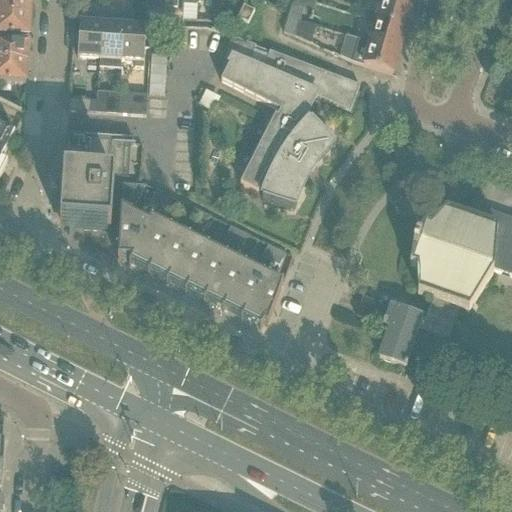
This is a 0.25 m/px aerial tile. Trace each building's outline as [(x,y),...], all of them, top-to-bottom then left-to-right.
[(0,0),(0,15),(31,18),(31,0),(0,0)] [(146,0),(146,17),(165,18),(181,19),(182,6),(195,7),(195,0),(146,0)] [(211,0),(211,13),(220,14),(220,0),(211,0)] [(379,0),(367,0),(365,7),(379,11),(376,23),(405,32),(411,9),(383,1),(379,0)] [(382,0),(383,1),(411,9),(414,0),(382,0)] [(237,19),(248,25),(248,24),(254,12),(243,7),(237,19)] [(291,7),(287,21),(298,24),(302,10),(291,7)] [(31,18),(0,15),(0,37),(29,40),(31,18)] [(287,21),(283,34),(293,37),(304,42),(308,27),(298,24),(287,21)] [(376,23),(369,45),(398,54),(405,32),(376,23)] [(77,60),(99,62),(101,25),(79,24),(77,60)] [(101,25),(99,62),(98,71),(120,72),(120,63),(123,27),(101,25)] [(145,28),(123,27),(120,63),(134,64),(134,70),(143,70),(145,28)] [(231,62),(220,83),(279,114),(277,119),(274,118),(263,140),(252,135),(240,158),(251,164),(240,187),(252,193),(257,196),(258,193),(259,191),(264,193),(265,194),(261,203),(294,214),(301,193),(302,188),(304,189),(304,187),(301,186),(305,176),(309,178),(309,177),(306,175),(313,165),(316,167),(317,166),(315,165),(334,146),(311,123),(306,128),(302,123),(315,98),(335,107),(349,112),(357,93),(359,87),(261,50),(231,39),(231,40),(224,59),(231,62)] [(0,63),(27,65),(29,44),(9,42),(0,41),(0,63)] [(398,54),(358,42),(351,64),(391,76),(398,54)] [(149,57),(147,96),(163,97),(165,58),(149,57)] [(0,63),(0,84),(26,86),(27,65),(0,63)] [(95,115),(116,117),(118,95),(97,94),(96,103),(95,115)] [(118,95),(116,117),(145,118),(147,97),(118,95)] [(68,113),(95,115),(96,103),(69,101),(68,113)] [(0,162),(1,161),(14,135),(0,127),(0,162)] [(132,140),(67,135),(66,175),(63,175),(60,221),(62,221),(62,220),(77,221),(76,227),(75,227),(75,229),(112,231),(112,230),(111,230),(114,177),(119,177),(121,146),(132,147),(132,146),(135,146),(136,142),(132,141),(132,140)] [(122,186),(121,202),(122,201),(135,207),(144,188),(146,188),(146,187),(122,186)] [(155,192),(155,193),(150,204),(158,208),(164,196),(155,192)] [(158,208),(167,212),(172,201),(173,202),(173,201),(164,196),(158,208)] [(511,220),(472,207),(467,220),(493,230),(494,231),(493,271),(511,278),(511,220)] [(117,260),(131,261),(149,226),(131,217),(132,216),(120,210),(118,249),(115,249),(115,250),(118,251),(117,260)] [(201,215),(192,210),(192,211),(187,222),(195,226),(201,215)] [(493,230),(467,220),(445,212),(430,230),(423,228),(419,236),(415,244),(413,252),(411,261),(409,269),(416,272),(417,296),(431,301),(425,320),(362,299),(356,318),(389,330),(378,361),(406,370),(407,367),(405,367),(417,332),(448,343),(459,310),(468,313),(492,275),(493,271),(494,231),(493,230)] [(210,219),(201,215),(195,226),(204,230),(209,220),(210,220),(210,219)] [(147,276),(148,276),(170,230),(169,231),(151,222),(149,226),(131,261),(128,267),(129,267),(131,264),(149,273),(147,276)] [(230,229),(229,229),(230,230),(224,240),(233,245),(239,233),(230,229)] [(166,285),(166,286),(189,239),(188,240),(170,232),(171,230),(170,230),(148,276),(148,277),(150,273),(167,282),(166,285)] [(233,245),(241,249),(247,238),(248,238),(239,233),(233,245)] [(184,294),(185,295),(208,248),(207,248),(207,249),(189,241),(190,239),(189,239),(166,286),(167,286),(168,282),(186,291),(184,294)] [(276,251),(267,247),(267,248),(262,259),(270,263),(276,251)] [(203,304),(204,304),(226,258),(226,257),(225,258),(208,250),(208,249),(208,248),(185,295),(187,292),(205,300),(203,304)] [(285,256),(276,251),(270,263),(278,267),(284,256),(285,257),(285,256)] [(222,313),(245,267),(245,266),(244,268),(226,259),(227,258),(226,258),(204,304),(206,301),(223,309),(222,313)] [(240,322),(241,322),(264,276),(263,276),(263,277),(245,268),(246,267),(245,267),(222,313),(223,313),(224,310),(242,319),(240,322)] [(264,276),(241,322),(241,323),(243,319),(260,328),(259,331),(260,332),(263,326),(265,327),(265,328),(266,328),(283,285),(281,285),(281,286),(264,277),(264,276)]
